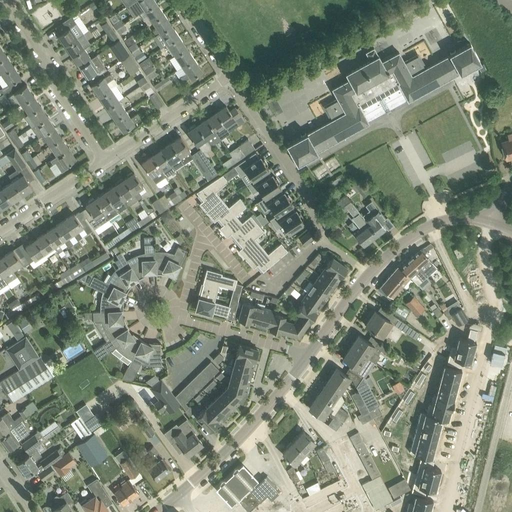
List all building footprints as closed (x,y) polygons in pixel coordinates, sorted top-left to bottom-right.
[(141,12),(145,10),(156,2),(154,0),(134,0),(133,1),(140,11),(141,12)] [(145,10),(152,21),(164,13),(156,2),(145,10)] [(155,35),(160,32),(171,24),(164,13),(152,21),(156,27),(152,30),(155,35)] [(65,46),(83,34),(72,16),(55,27),(59,34),(58,35),(65,46)] [(116,29),(123,24),(120,19),(113,24),(116,29)] [(106,33),(112,29),(107,21),(101,25),(106,33)] [(126,29),(123,24),(116,29),(119,34),(126,29)] [(168,43),(179,36),(171,24),(160,32),(168,43)] [(117,37),(112,29),(106,33),(111,41),(117,37)] [(65,46),(72,56),(84,48),(90,44),(83,34),(65,46)] [(168,43),(175,55),(186,47),(179,36),(168,43)] [(119,61),(120,60),(122,59),(129,54),(119,40),(109,46),(119,61)] [(138,47),(135,42),(128,46),(131,52),(138,47)] [(481,62),(470,42),(449,54),(450,54),(425,68),(418,55),(405,62),(399,52),(395,54),(394,52),(381,59),(378,55),(374,48),(366,52),(370,60),(346,73),(349,79),(332,88),(338,99),(325,106),(332,119),(307,133),(307,132),(286,144),(297,163),(318,152),(317,151),(369,123),(368,121),(386,111),(385,109),(388,107),(389,109),(407,99),(408,101),(460,72),(460,73),(481,62)] [(141,52),(138,47),(131,52),(134,56),(141,52)] [(186,47),(175,55),(183,66),(194,58),(186,47)] [(84,48),(72,56),(79,66),(91,58),(84,48)] [(142,66),(150,61),(145,53),(137,58),(142,66)] [(139,69),(129,54),(120,60),(130,75),(139,69)] [(0,70),(2,73),(14,65),(7,55),(0,59),(0,70)] [(91,58),(79,66),(86,77),(88,76),(91,80),(106,69),(97,55),(91,58)] [(187,72),(180,77),(183,82),(202,70),(194,58),(183,66),(187,72)] [(143,69),(146,74),(153,69),(150,64),(143,69)] [(21,76),(14,65),(2,73),(9,83),(9,84),(10,84),(21,76)] [(157,74),(153,69),(146,74),(150,79),(157,74)] [(99,97),(111,88),(118,84),(113,78),(114,78),(111,73),(104,77),(92,85),(99,97)] [(136,81),(140,86),(147,81),(144,76),(136,81)] [(153,85),(157,91),(171,81),(168,76),(153,85)] [(150,86),(147,81),(140,86),(143,91),(150,86)] [(10,84),(9,84),(9,83),(0,89),(4,94),(13,87),(10,84)] [(22,103),(34,95),(26,84),(18,90),(14,93),(8,97),(15,108),(22,103)] [(99,97),(107,108),(119,100),(111,88),(99,97)] [(157,108),(162,105),(155,93),(149,96),(157,108)] [(9,102),(4,94),(0,96),(0,101),(3,106),(9,102)] [(34,95),(22,103),(29,114),(41,106),(34,95)] [(107,108),(115,119),(127,111),(119,100),(107,108)] [(29,114),(24,117),(26,120),(31,117),(36,124),(48,116),(41,106),(29,114)] [(226,106),(216,112),(229,131),(234,128),(238,125),(239,126),(244,122),(240,116),(240,115),(235,106),(229,110),(226,106)] [(127,111),(115,119),(122,131),(134,123),(134,122),(140,118),(137,113),(131,117),(127,111)] [(220,139),(226,135),(230,132),(229,131),(216,112),(207,119),(215,132),(220,139)] [(36,124),(31,127),(38,138),(43,135),(55,127),(48,116),(36,124)] [(14,124),(13,124),(10,118),(2,124),(6,130),(14,124)] [(197,125),(206,138),(215,132),(207,119),(197,125)] [(196,152),(212,177),(217,174),(203,151),(204,150),(205,151),(208,152),(213,148),(206,138),(197,125),(187,132),(196,145),(197,144),(201,149),(196,152)] [(43,135),(50,145),(62,137),(55,127),(43,135)] [(12,140),(18,136),(13,128),(7,132),(12,140)] [(511,133),(507,135),(509,140),(502,141),(505,149),(507,159),(511,157),(511,133)] [(23,144),(18,136),(12,140),(17,148),(23,144)] [(190,150),(186,145),(181,136),(171,143),(180,156),(190,150)] [(57,155),(69,147),(62,137),(50,145),(57,155)] [(238,146),(245,155),(255,149),(248,139),(238,146)] [(171,143),(161,149),(174,169),(184,163),(180,156),(171,143)] [(245,155),(238,146),(235,148),(239,153),(236,155),(232,157),(235,162),(245,155)] [(69,163),(76,158),(69,147),(57,155),(50,160),(53,165),(55,163),(61,172),(71,165),(69,163)] [(15,148),(7,154),(10,159),(17,169),(25,164),(15,148)] [(21,153),(26,161),(32,157),(27,149),(21,153)] [(161,149),(152,156),(161,169),(165,176),(174,169),(161,149)] [(212,177),(196,152),(191,155),(208,180),(212,177)] [(264,159),(263,160),(260,156),(259,157),(255,152),(234,166),(240,176),(247,171),(252,180),(253,180),(267,170),(269,169),(266,165),(268,164),(264,159)] [(142,163),(147,171),(151,176),(158,188),(168,181),(161,169),(152,156),(142,163)] [(31,169),(37,165),(32,157),(26,161),(31,169)] [(225,168),(235,162),(232,157),(222,164),(225,168)] [(33,171),(35,174),(41,182),(46,178),(39,167),(33,171)] [(19,177),(13,181),(22,195),(32,188),(33,188),(21,170),(16,173),(19,177)] [(270,175),(267,170),(253,180),(252,180),(246,184),(252,194),(259,189),(265,198),(279,188),(281,187),(278,183),(280,182),(276,177),(275,178),(272,174),(270,175)] [(134,173),(132,174),(131,172),(127,175),(128,177),(124,179),(137,199),(142,196),(137,190),(143,186),(140,181),(134,173)] [(222,174),(196,192),(203,200),(199,203),(205,211),(206,213),(222,199),(217,193),(216,192),(228,182),(222,174)] [(341,176),(329,183),(333,189),(345,181),(341,176)] [(124,179),(123,180),(122,179),(117,182),(118,183),(114,186),(128,206),(137,199),(124,179)] [(360,180),(354,185),(363,196),(369,192),(360,180)] [(11,202),(22,195),(13,181),(2,188),(11,202)] [(190,186),(193,191),(199,186),(196,181),(190,186)] [(0,207),(1,209),(11,202),(2,188),(0,185),(0,207)] [(105,192),(118,212),(128,206),(114,186),(105,192)] [(265,198),(258,202),(264,211),(270,207),(276,216),(291,206),(292,205),(290,201),(291,200),(288,195),(286,196),(284,192),(282,193),(279,188),(265,198)] [(177,194),(180,199),(187,195),(184,190),(177,194)] [(109,219),(118,212),(105,192),(95,199),(109,219)] [(158,198),(166,209),(171,205),(164,194),(158,198)] [(174,204),(180,199),(177,194),(170,199),(174,204)] [(334,220),(342,214),(353,205),(346,195),(326,210),(334,220)] [(222,199),(206,213),(207,214),(214,222),(218,218),(223,224),(220,227),(219,228),(246,206),(240,197),(228,207),(222,199)] [(94,229),(109,219),(95,199),(94,199),(93,198),(88,201),(89,203),(85,205),(87,207),(82,210),(94,229)] [(159,213),(166,209),(158,198),(152,202),(159,213)] [(139,201),(144,209),(151,219),(157,215),(152,208),(148,208),(142,199),(139,201)] [(362,217),(377,235),(386,229),(381,222),(386,219),(371,201),(372,202),(367,205),(370,210),(363,216),(362,215),(362,216),(363,217),(362,217)] [(353,205),(347,210),(353,217),(352,218),(360,228),(353,234),(364,246),(377,235),(362,217),(363,217),(362,216),(359,212),(353,205)] [(246,206),(219,228),(221,229),(227,237),(231,234),(237,240),(257,223),(250,215),(242,222),(236,215),(246,206)] [(300,212),(298,214),(296,210),(294,210),(291,206),(276,216),(270,220),(276,229),(283,225),(288,233),(304,222),(302,218),(303,217),(300,212)] [(167,211),(161,216),(165,222),(171,217),(167,211)] [(92,230),(84,218),(80,212),(75,215),(74,213),(64,220),(73,234),(76,239),(77,240),(82,237),(78,231),(83,228),(87,233),(92,230)] [(262,224),(268,220),(264,213),(257,216),(262,224)] [(141,226),(151,219),(147,214),(141,218),(138,221),(141,226)] [(64,240),(73,234),(64,220),(54,226),(64,240)] [(128,227),(131,232),(141,226),(138,221),(128,227)] [(257,223),(237,240),(242,247),(238,250),(245,258),(246,259),(261,246),(255,238),(264,231),(257,223)] [(67,245),(64,240),(54,226),(45,233),(56,250),(58,253),(63,250),(62,249),(67,245)] [(122,239),(131,232),(128,227),(118,234),(122,239)] [(304,244),(315,236),(310,230),(299,239),(304,244)] [(56,250),(45,233),(35,239),(44,253),(46,257),(56,250)] [(108,249),(122,239),(118,234),(104,243),(108,249)] [(155,272),(154,252),(155,252),(154,243),(153,243),(152,237),(144,237),(145,253),(137,256),(127,262),(137,278),(137,279),(138,280),(141,277),(145,276),(145,275),(144,273),(155,272)] [(35,260),(44,253),(35,239),(25,246),(28,250),(23,254),(29,262),(34,259),(35,260)] [(261,246),(246,259),(247,260),(253,268),(257,265),(263,271),(288,250),(281,243),(268,254),(261,246)] [(425,254),(434,250),(431,244),(422,248),(425,254)] [(128,284),(137,278),(127,262),(121,252),(120,252),(117,246),(112,249),(116,255),(118,258),(115,261),(119,267),(114,272),(109,280),(108,283),(107,283),(125,292),(126,294),(128,290),(130,287),(130,286),(128,284)] [(154,252),(155,272),(155,273),(154,273),(155,274),(159,274),(163,274),(163,273),(164,271),(174,276),(187,250),(178,246),(174,255),(170,254),(166,253),(165,253),(163,252),(160,252),(155,252),(154,252)] [(457,258),(463,255),(459,247),(453,249),(457,258)] [(29,262),(23,254),(18,257),(13,250),(3,256),(12,269),(21,263),(24,266),(29,262)] [(410,259),(427,277),(432,272),(436,267),(429,259),(420,250),(410,259)] [(106,251),(91,260),(95,265),(110,256),(106,251)] [(323,256),(319,253),(310,262),(314,266),(323,256)] [(20,281),(12,269),(3,256),(0,258),(0,271),(10,287),(11,288),(20,281)] [(95,265),(91,260),(89,256),(88,257),(83,260),(79,262),(85,271),(95,265)] [(326,266),(340,277),(347,267),(332,257),(326,266)] [(410,259),(400,268),(409,276),(417,285),(422,290),(431,281),(427,277),(410,259)] [(79,262),(69,268),(75,278),(85,271),(79,262)] [(319,275),(334,286),(340,277),(326,266),(325,266),(319,275)] [(380,286),(392,296),(408,277),(409,276),(400,268),(397,266),(380,286)] [(65,284),(75,278),(69,268),(65,271),(67,275),(61,279),(65,284)] [(203,284),(201,290),(216,295),(219,285),(240,291),(242,285),(236,283),(237,279),(222,275),(222,273),(207,269),(206,268),(206,270),(206,271),(202,284),(203,284)] [(305,269),(296,278),(300,282),(308,272),(305,269)] [(5,290),(10,287),(0,271),(0,292),(0,293),(5,290)] [(312,283),(328,294),(334,286),(319,275),(312,283)] [(107,283),(108,283),(94,276),(93,276),(89,285),(104,292),(103,296),(102,300),(102,303),(101,307),(102,311),(102,312),(121,310),(121,311),(122,311),(123,311),(123,310),(123,307),(123,303),(122,303),(120,302),(125,292),(107,283)] [(65,284),(61,279),(55,283),(58,288),(65,284)] [(306,292),(322,303),(328,294),(312,283),(306,292)] [(290,285),(286,290),(290,293),(294,288),(290,285)] [(199,297),(195,309),(211,313),(211,312),(227,316),(230,306),(214,301),(216,295),(201,290),(199,297)] [(262,299),(264,294),(251,290),(250,295),(262,299)] [(302,303),(316,313),(317,312),(316,311),(322,303),(306,292),(300,301),(302,303)] [(31,297),(34,302),(41,298),(37,293),(31,297)] [(436,307),(426,294),(423,296),(437,317),(443,314),(437,306),(436,307)] [(413,312),(422,304),(414,295),(405,303),(413,312)] [(24,308),(34,302),(31,297),(28,299),(21,303),(24,308)] [(47,306),(53,316),(60,311),(55,301),(47,306)] [(248,322),(253,304),(243,302),(238,319),(248,322)] [(11,309),(14,314),(24,308),(21,303),(11,309)] [(253,304),(248,322),(259,325),(264,307),(253,303),(253,304)] [(295,312),(298,314),(306,320),(306,319),(309,321),(310,322),(316,313),(302,303),(295,312)] [(456,325),(468,318),(461,306),(458,308),(450,313),(452,317),(456,325)] [(264,307),(259,325),(270,328),(269,329),(270,329),(275,313),(276,310),(264,307)] [(365,325),(374,330),(382,336),(392,323),(405,331),(409,325),(384,308),(380,314),(375,311),(365,325)] [(8,318),(14,314),(11,309),(5,313),(8,318)] [(121,311),(121,310),(102,312),(102,311),(93,312),(85,313),(85,319),(93,319),(93,322),(102,321),(105,329),(111,338),(111,339),(127,328),(127,329),(128,328),(128,329),(129,328),(127,324),(125,321),(122,321),(121,311)] [(452,317),(450,313),(448,310),(444,312),(448,319),(452,317)] [(275,313),(270,329),(280,332),(281,331),(282,328),(285,319),(286,316),(275,313)] [(306,319),(306,320),(298,314),(293,321),(285,319),(282,328),(281,331),(294,334),(293,335),(299,337),(302,332),(301,332),(309,321),(306,319)] [(26,318),(19,322),(24,332),(31,328),(26,318)] [(13,320),(6,324),(11,331),(18,327),(13,320)] [(127,328),(111,339),(111,338),(103,344),(93,351),(99,359),(109,352),(117,347),(119,349),(127,355),(132,358),(141,341),(142,340),(143,340),(139,338),(136,335),(135,336),(133,337),(127,329),(127,328)] [(451,345),(451,346),(473,351),(473,352),(476,341),(474,341),(477,330),(470,328),(467,339),(459,337),(456,347),(451,345)] [(26,335),(5,349),(19,369),(39,357),(36,351),(33,347),(26,335)] [(359,335),(351,346),(373,361),(375,363),(380,356),(378,354),(381,350),(384,345),(376,339),(371,336),(373,338),(370,342),(359,335)] [(141,341),(132,358),(128,366),(122,378),(132,381),(142,362),(148,363),(157,364),(161,364),(161,366),(160,344),(161,344),(161,343),(156,343),(152,343),(151,346),(141,341)] [(239,344),(236,355),(236,356),(254,361),(258,349),(239,344)] [(375,363),(373,361),(351,346),(343,358),(354,365),(351,370),(362,378),(356,386),(358,391),(358,392),(361,396),(368,411),(378,406),(379,405),(365,377),(375,363)] [(451,346),(447,363),(460,366),(462,360),(471,362),(473,352),(451,346)] [(15,400),(53,376),(40,356),(39,357),(19,369),(10,375),(1,380),(0,380),(0,388),(2,387),(10,401),(11,402),(15,400)] [(233,367),(251,372),(254,361),(236,356),(235,359),(233,367)] [(215,373),(219,369),(210,361),(207,365),(215,373)] [(210,378),(215,373),(207,365),(202,370),(210,378)] [(444,365),(441,375),(459,380),(461,369),(444,365)] [(251,372),(233,367),(230,378),(248,383),(251,372)] [(336,368),(327,381),(341,390),(350,378),(352,379),(356,386),(362,378),(351,370),(348,375),(336,368)] [(202,370),(197,374),(205,383),(210,378),(202,370)] [(201,387),(205,383),(197,374),(192,379),(201,387)] [(441,375),(439,385),(456,389),(459,380),(441,375)] [(248,383),(230,378),(228,386),(244,396),(247,391),(246,390),(248,383)] [(161,379),(150,388),(159,400),(161,398),(163,401),(163,402),(164,404),(165,403),(171,411),(180,404),(161,379)] [(192,379),(188,383),(196,391),(201,387),(192,379)] [(340,392),(341,390),(327,381),(319,394),(332,403),(335,407),(334,409),(336,410),(334,412),(343,418),(344,420),(348,413),(338,406),(343,400),(342,400),(344,398),(342,394),(340,392)] [(192,395),(196,391),(188,383),(184,387),(192,395)] [(58,385),(52,388),(56,395),(62,392),(58,385)] [(434,394),(454,399),(455,394),(456,389),(439,385),(438,387),(436,394),(434,394)] [(228,386),(222,392),(235,405),(240,400),(241,401),(244,396),(228,386)] [(184,387),(180,391),(188,400),(192,395),(184,387)] [(180,391),(175,396),(182,405),(186,410),(189,407),(185,402),(188,400),(180,391)] [(361,396),(358,392),(358,391),(351,395),(361,414),(358,415),(358,417),(362,424),(372,418),(368,411),(361,396)] [(222,392),(214,400),(227,413),(235,405),(222,392)] [(323,417),(327,412),(330,414),(330,415),(333,418),(329,425),(336,430),(344,420),(343,418),(334,412),(336,410),(334,409),(335,407),(332,403),(319,394),(309,408),(323,417)] [(429,403),(451,409),(454,399),(434,394),(431,403),(429,403)] [(205,408),(218,422),(227,413),(214,400),(205,408)] [(0,435),(21,421),(38,408),(32,401),(25,406),(26,407),(19,412),(21,415),(14,420),(8,412),(1,417),(1,416),(0,417),(0,435)] [(420,411),(420,412),(448,419),(451,410),(451,409),(429,403),(426,413),(420,411)] [(378,406),(368,411),(372,418),(382,413),(378,406)] [(210,430),(218,422),(205,408),(196,416),(210,430)] [(80,415),(71,421),(82,436),(105,420),(98,411),(84,421),(80,415)] [(420,412),(418,422),(440,427),(442,418),(448,419),(420,412)] [(123,430),(128,426),(122,418),(117,422),(123,430)] [(180,430),(170,438),(173,441),(171,443),(179,453),(184,450),(187,455),(202,444),(194,432),(196,431),(186,419),(178,426),(177,426),(180,430)] [(54,420),(21,444),(27,453),(38,445),(43,441),(48,438),(60,429),(54,420)] [(26,429),(21,421),(0,435),(0,438),(7,449),(15,443),(24,436),(27,435),(24,430),(26,429)] [(418,422),(415,431),(437,437),(439,432),(440,427),(418,422)] [(148,437),(155,432),(149,424),(142,429),(148,437)] [(297,435),(292,440),(293,441),(293,442),(305,453),(315,442),(310,438),(303,431),(298,436),(297,435)] [(372,479),(374,478),(374,477),(380,474),(358,431),(350,436),(372,479)] [(415,431),(412,441),(434,447),(437,437),(415,431)] [(120,474),(96,437),(94,433),(93,434),(77,444),(103,485),(120,474)] [(412,441),(410,452),(432,457),(433,451),(434,447),(412,441)] [(288,447),(282,453),(295,464),(299,460),(303,464),(309,458),(305,453),(293,442),(292,443),(291,442),(287,446),(288,447)] [(29,454),(17,463),(26,475),(38,467),(34,461),(42,456),(37,451),(41,448),(38,445),(27,453),(29,454)] [(170,468),(164,460),(153,445),(147,449),(156,460),(148,467),(151,471),(157,479),(170,468)] [(328,473),(330,472),(335,470),(334,468),(327,455),(322,446),(316,450),(328,473)] [(40,461),(45,468),(50,464),(61,456),(65,453),(61,448),(57,450),(56,449),(40,461)] [(131,477),(138,472),(129,460),(130,459),(123,450),(115,456),(131,477)] [(50,464),(54,471),(56,470),(60,475),(70,468),(69,467),(76,462),(68,451),(62,456),(61,456),(50,464)] [(420,457),(416,474),(438,480),(441,470),(432,467),(434,461),(420,457)] [(242,462),(215,487),(231,504),(258,479),(242,462)] [(50,464),(45,468),(39,473),(43,479),(54,471),(50,464)] [(287,469),(294,483),(299,480),(292,467),(287,469)] [(416,474),(411,491),(425,495),(426,488),(435,490),(438,480),(416,474)] [(257,484),(239,501),(241,503),(249,511),(257,511),(253,507),(260,501),(266,496),(267,495),(271,499),(278,492),(280,490),(267,475),(264,477),(257,484)] [(86,498),(81,502),(87,511),(105,511),(106,511),(105,510),(107,509),(105,506),(112,502),(97,478),(88,484),(95,495),(87,500),(86,498)] [(393,496),(410,489),(406,478),(388,485),(393,496)] [(114,491),(117,496),(123,504),(139,493),(129,479),(121,484),(123,485),(114,491)] [(67,503),(72,500),(66,491),(65,492),(59,496),(57,497),(61,504),(55,508),(53,505),(53,506),(52,506),(50,506),(48,505),(46,505),(44,506),(42,507),(45,511),(72,511),(70,508),(67,503)] [(409,501),(408,502),(430,508),(433,499),(415,495),(413,503),(409,501)] [(408,502),(406,510),(414,511),(429,511),(430,508),(408,502)]
